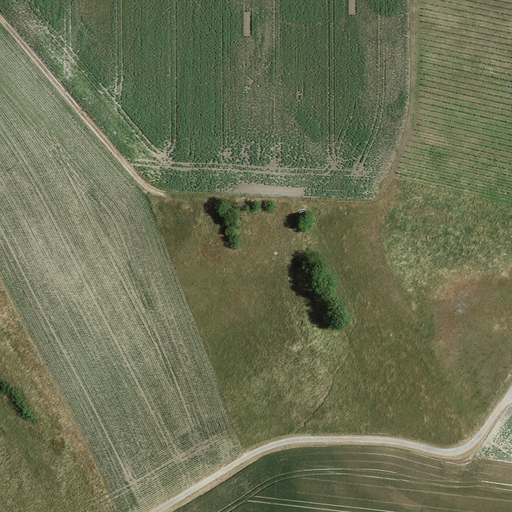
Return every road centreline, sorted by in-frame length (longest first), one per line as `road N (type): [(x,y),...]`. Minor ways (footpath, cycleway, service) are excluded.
road 1 (track): [(155,511),(282,442),(381,440),(459,451),(511,398)]
road 2 (track): [(0,18),(148,189)]
